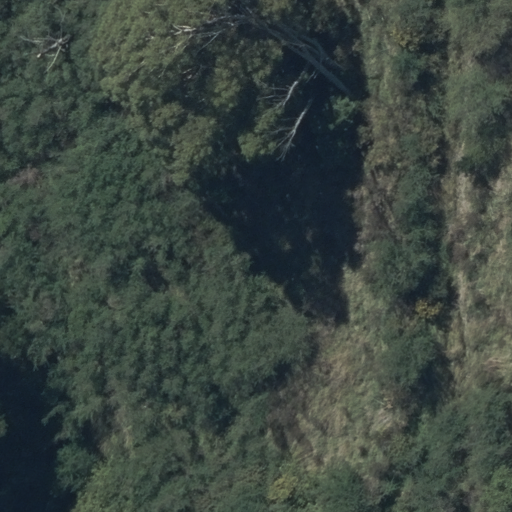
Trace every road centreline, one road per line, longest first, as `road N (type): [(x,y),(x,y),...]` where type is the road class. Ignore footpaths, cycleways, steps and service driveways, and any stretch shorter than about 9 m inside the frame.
road 1 (track): [(271,511),(250,418),(86,200),(0,46)]
road 2 (track): [(434,0),(437,87),(413,212),(441,511)]
